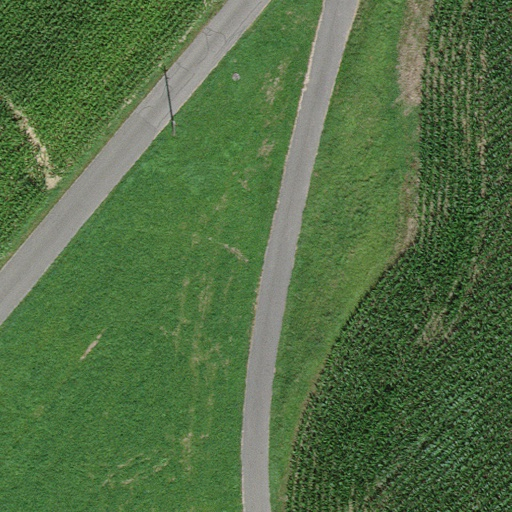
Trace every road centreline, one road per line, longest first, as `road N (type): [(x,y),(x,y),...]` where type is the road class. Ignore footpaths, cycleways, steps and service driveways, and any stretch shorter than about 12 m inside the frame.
road 1 (track): [(251,511),(247,442),(275,259),(337,0)]
road 2 (unclassified): [(242,0),(0,290)]
